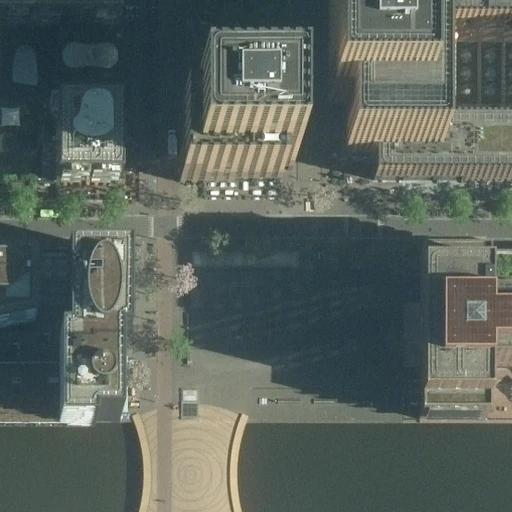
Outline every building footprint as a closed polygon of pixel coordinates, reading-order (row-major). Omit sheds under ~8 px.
[(0,0),(0,106),(55,106),(55,183),(119,183),(119,134),(119,106),(119,24),(119,0),(0,0)] [(511,0),(324,0),(325,109),(341,109),(342,156),(374,156),(374,181),(511,182),(511,0)] [(298,177),(298,101),(196,101),(196,112),(180,111),(179,183),(279,184),(279,177),(298,177)] [(121,249),(0,248),(0,425),(121,425),(121,249)] [(483,267),(414,267),(414,280),(414,400),(413,413),(483,412),(484,400),(484,368),(511,367),(511,305),(483,305),(483,280),(483,267)] [(511,267),(483,267),(483,280),(483,305),(511,305),(511,267)]
